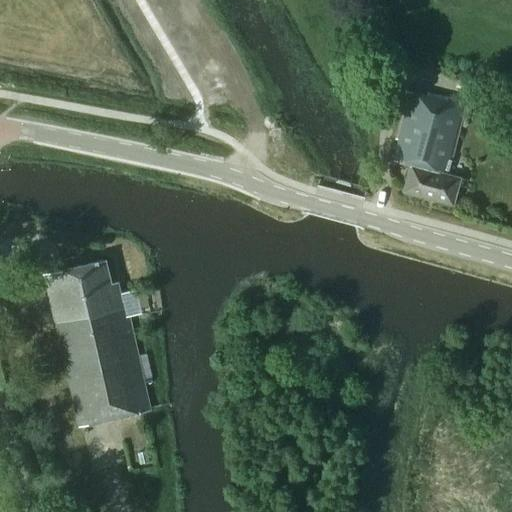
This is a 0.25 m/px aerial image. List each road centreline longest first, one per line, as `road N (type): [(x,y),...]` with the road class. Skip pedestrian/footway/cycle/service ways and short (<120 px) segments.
road 1 (tertiary): [(379,222),(200,167),(0,126)]
road 2 (residential): [(379,222),(388,90),(385,43),(370,0)]
road 3 (tertiary): [(511,261),(379,222)]
